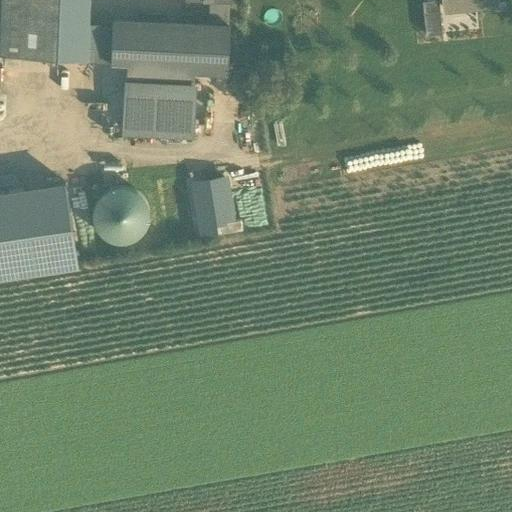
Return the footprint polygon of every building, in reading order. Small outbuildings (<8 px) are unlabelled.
[(1,0),(0,46),(0,54),(59,57),(61,0),(1,0)] [(89,0),(61,0),(59,57),(87,58),(89,24),(89,0)] [(228,24),(228,0),(209,0),(208,23),(228,24)] [(430,0),(422,1),(426,35),(442,34),(438,0),(430,0)] [(474,1),(445,4),(445,9),(475,6),(474,1)] [(128,60),(127,80),(194,83),(195,68),(228,70),(229,24),(228,24),(208,23),(196,23),(196,28),(113,24),(113,25),(111,59),(128,60)] [(87,58),(111,59),(113,25),(89,24),(87,58)] [(192,133),(194,83),(127,80),(124,130),(192,133)] [(226,178),(194,183),(200,222),(218,220),(232,218),(226,178)] [(65,181),(0,191),(0,273),(77,262),(65,181)] [(93,207),(93,217),(96,227),(102,235),(111,240),(122,242),(132,240),(141,234),(147,226),(149,215),(148,205),(143,196),(135,189),(125,185),(115,186),(105,190),(98,197),(93,207)] [(219,229),(243,226),(241,216),(232,218),(218,220),(219,229)]
